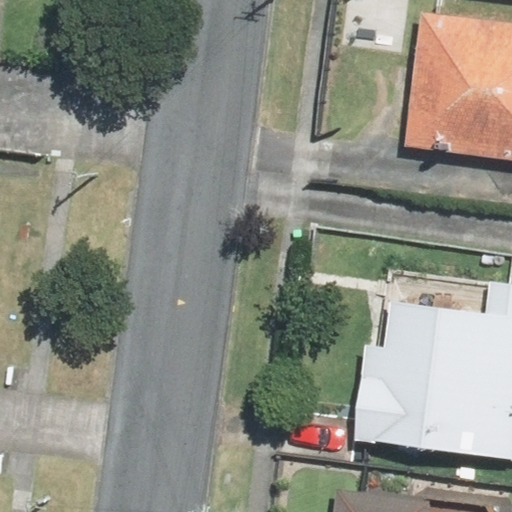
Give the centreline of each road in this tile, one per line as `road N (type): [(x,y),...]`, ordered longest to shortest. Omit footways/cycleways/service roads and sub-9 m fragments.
road 1 (residential): [(211,0),(144,511)]
road 2 (unknown): [(190,160),(511,205)]
